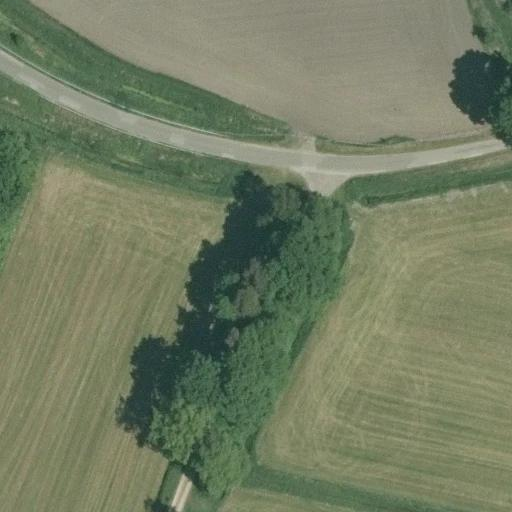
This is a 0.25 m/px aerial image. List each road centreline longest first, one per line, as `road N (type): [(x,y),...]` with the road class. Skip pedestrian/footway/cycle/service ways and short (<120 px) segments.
road 1 (residential): [(0,62),(84,106),(241,154),(386,166),(511,143)]
road 2 (track): [(174,511),(329,167)]
